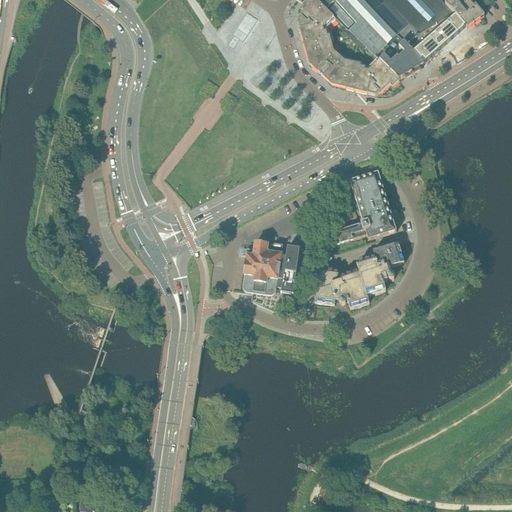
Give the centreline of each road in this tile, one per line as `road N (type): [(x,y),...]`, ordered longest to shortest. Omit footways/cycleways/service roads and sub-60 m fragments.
road 1 (residential): [(236,305),(298,328),(336,328),(374,316),(402,292),(422,251),(419,218),(374,147)]
road 2 (tertiary): [(81,0),(124,40),(115,166),(129,221),(150,256)]
road 3 (tertiary): [(150,217),(130,143),(144,50),(132,21),(110,0)]
road 4 (secondary): [(171,256),(355,157)]
road 5 (secondary): [(158,511),(180,314)]
road 6 (residential): [(347,143),(290,63),(274,12)]
road 7 (secondary): [(347,143),(213,213)]
